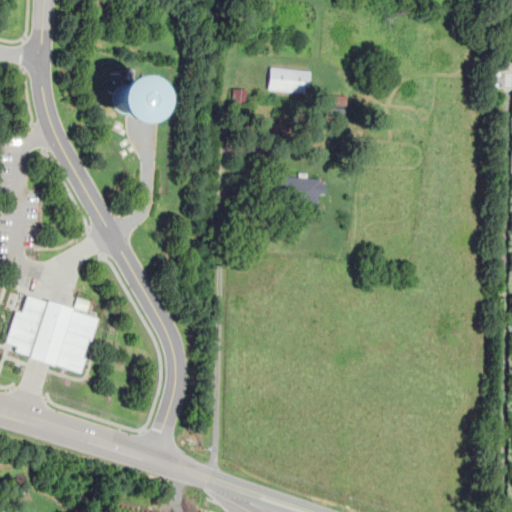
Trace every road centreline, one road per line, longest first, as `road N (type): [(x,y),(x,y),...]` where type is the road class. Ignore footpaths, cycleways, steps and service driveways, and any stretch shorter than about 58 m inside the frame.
road 1 (residential): [(43,0),(41,83),(52,127),(171,346),(175,376),(154,467)]
road 2 (secondary): [(344,511),(0,397)]
road 3 (secondary): [(0,420),(287,511)]
